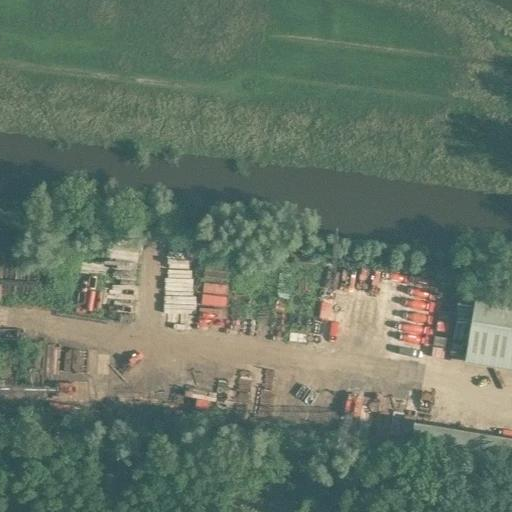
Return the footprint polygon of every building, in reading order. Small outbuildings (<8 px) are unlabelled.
[(171,314),(196,314),(194,246),(169,247),(171,314)] [(317,282),(317,269),(300,269),(300,282),(317,282)] [(294,312),(315,314),(316,292),(295,291),(294,312)] [(322,292),(323,311),(326,311),(326,328),(347,327),(346,292),(322,292)] [(466,361),(511,368),(511,301),(477,295),(466,361)] [(511,462),(511,434),(424,421),(420,448),(511,462)]
